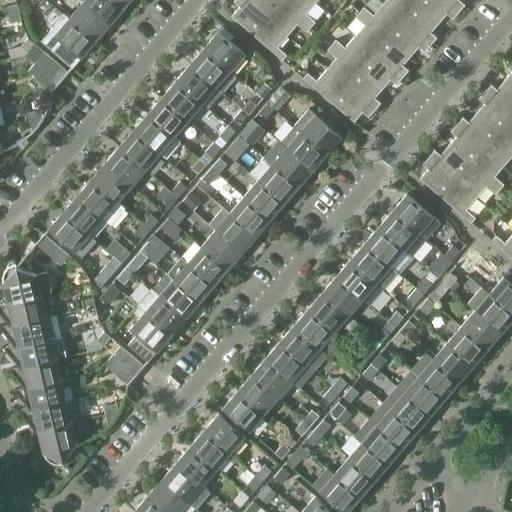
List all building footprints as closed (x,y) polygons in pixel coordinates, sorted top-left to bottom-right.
[(115,0),(83,0),(83,1),(109,24),(124,7),(115,0)] [(278,47),(288,35),(286,33),(247,0),(234,0),(234,1),(239,6),(231,16),(282,60),(287,55),(278,47)] [(308,23),(280,0),(247,0),(286,33),(288,35),(298,24),(306,31),(311,26),(308,23)] [(306,14),(316,2),(313,0),(280,0),(308,23),(311,26),(315,21),(306,14)] [(385,0),(383,3),(386,5),(431,44),(437,37),(431,32),(439,22),(413,0),(385,0)] [(452,18),(459,11),(446,0),(413,0),(439,22),(447,14),(452,18)] [(446,0),(459,11),(465,4),(460,0),(446,0)] [(95,40),(109,24),(83,1),(69,18),(95,40)] [(424,51),(431,44),(386,5),(383,3),(373,14),(364,6),(360,11),(363,14),(411,55),(418,47),(424,51)] [(7,6),(9,14),(19,12),(18,4),(7,6)] [(403,64),(411,55),(363,14),(360,11),(355,17),(364,24),(355,35),(361,41),(403,76),(409,70),(403,64)] [(19,12),(9,14),(11,23),(21,20),(19,12)] [(72,67),(95,40),(69,18),(54,35),(45,45),(52,50),(72,67)] [(219,31),(204,48),(230,70),(245,53),(219,31)] [(336,39),(332,44),(333,45),(383,88),(390,79),(396,84),(403,76),(361,41),(355,35),(345,47),(336,39)] [(28,38),(21,46),(28,52),(35,43),(28,38)] [(375,97),(383,88),(333,45),(332,44),(327,49),(336,57),(327,68),(329,70),(374,109),(380,102),(375,97)] [(204,48),(190,64),(222,92),(236,76),(230,71),(230,70),(204,48)] [(45,52),(36,61),(60,82),(68,72),(45,52)] [(60,82),(36,61),(28,71),(52,91),(60,82)] [(190,64),(176,80),(202,103),(208,109),(222,92),(190,64)] [(329,70),(327,68),(316,80),(307,72),(303,78),(354,121),(362,112),(368,117),(374,109),(329,70)] [(511,84),(505,79),(497,89),(491,84),(485,91),(511,113),(511,84)] [(176,80),(162,97),(188,119),(202,103),(176,80)] [(263,98),(272,88),(265,82),(256,92),(263,98)] [(267,102),(275,109),(277,111),(291,94),(281,86),(267,102)] [(511,113),(485,91),(479,98),(485,103),(477,112),(511,141),(511,113)] [(162,97),(148,113),(174,136),(188,119),(162,97)] [(250,99),(241,109),(249,115),(257,105),(250,99)] [(266,118),(275,109),(267,102),(259,112),(266,118)] [(326,153),(341,136),(309,108),(294,125),(326,153)] [(28,112),(29,120),(43,117),(41,109),(28,112)] [(240,125),(249,115),(241,109),(233,119),(240,125)] [(457,123),(505,164),(511,155),(511,141),(477,112),(469,121),(463,117),(457,123)] [(133,130),(159,153),(160,152),(166,157),(180,141),(174,136),(148,113),(133,130)] [(43,118),(43,117),(29,120),(32,133),(36,129),(40,124),(43,118)] [(252,119),(240,134),(253,145),(265,130),(252,119)] [(239,125),(233,120),(229,125),(235,130),(239,125)] [(495,176),(505,164),(457,123),(451,131),(456,136),(449,144),(500,188),(504,184),(495,176)] [(235,131),(228,125),(219,135),(226,141),(235,131)] [(313,169),(326,153),(294,125),(280,142),(313,169)] [(146,168),(159,153),(133,130),(120,146),(146,168)] [(313,169),(280,142),(278,140),(264,156),(298,186),(313,169)] [(221,148),(214,142),(205,152),(212,158),(221,148)] [(232,144),(225,152),(234,159),(240,151),(232,144)] [(495,194),(500,188),(449,144),(440,154),(435,149),(429,156),(477,197),(486,186),(495,194)] [(131,186),(146,168),(120,146),(105,163),(131,186)] [(284,202),(298,186),(264,156),(250,173),(258,180),(284,202)] [(466,209),(477,197),(429,156),(422,164),(428,168),(420,178),(471,222),(475,217),(466,209)] [(207,164),(199,158),(191,168),(198,174),(207,164)] [(220,158),(211,168),(218,174),(227,164),(220,158)] [(117,201),(131,186),(105,163),(91,180),(117,202),(117,201)] [(211,168),(202,178),(209,184),(218,174),(211,168)] [(77,196),(103,218),(110,225),(125,208),(117,201),(117,202),(91,180),(77,196)] [(258,180),(244,197),(270,219),(284,202),(258,180)] [(180,181),(171,191),(178,197),(187,187),(180,181)] [(201,197),(192,190),(182,201),(191,208),(201,197)] [(170,207),(178,197),(171,191),(163,201),(170,207)] [(407,193),(393,210),(426,239),(441,222),(433,216),(407,193)] [(103,218),(77,196),(63,212),(89,234),(103,218)] [(244,197),(230,213),(255,235),(270,219),(244,197)] [(242,252),(255,235),(230,213),(223,207),(209,224),(216,229),(242,252)] [(177,208),(169,217),(177,224),(185,214),(177,208)] [(412,256),(426,239),(393,210),(379,226),(405,249),(404,250),(412,256)] [(96,240),(89,234),(63,212),(48,229),(81,258),(96,240)] [(151,214),(143,224),(150,230),(158,220),(151,214)] [(169,218),(160,227),(167,233),(173,239),(182,229),(176,224),(169,218)] [(142,240),(150,230),(143,224),(135,234),(142,240)] [(379,226),(364,243),(391,265),(404,250),(405,249),(379,226)] [(242,252),(216,229),(202,246),(228,268),(242,252)] [(61,265),(69,255),(45,234),(37,244),(61,265)] [(496,235),(492,240),(511,257),(511,234),(505,243),(496,235)] [(151,239),(141,250),(148,257),(158,245),(151,239)] [(364,243),(351,259),(385,288),(398,272),(390,266),(391,265),(364,243)] [(453,245),(445,255),(452,261),(460,251),(453,245)] [(131,252),(124,246),(115,256),(122,262),(131,252)] [(228,268),(202,246),(188,262),(213,284),(228,268)] [(148,257),(141,250),(126,267),(134,273),(148,257)] [(443,272),(452,261),(445,255),(435,266),(443,272)] [(465,255),(456,265),(464,271),(472,261),(465,255)] [(122,262),(115,256),(114,256),(106,265),(114,271),(122,262)] [(181,257),(167,273),(199,301),(213,284),(188,262),(181,257)] [(336,276),(362,298),(370,305),(385,288),(351,259),(336,276)] [(3,281),(7,303),(8,305),(42,297),(42,296),(51,293),(46,272),(37,274),(16,266),(16,263),(11,265),(9,265),(6,267),(3,271),(3,273),(2,276),(3,281)] [(114,271),(106,265),(95,278),(99,289),(114,271)] [(126,267),(117,278),(125,284),(134,273),(126,267)] [(511,272),(509,270),(489,293),(511,312),(511,272)] [(185,317),(199,301),(167,273),(166,272),(152,289),(185,317)] [(450,272),(442,281),(450,287),(458,278),(450,272)] [(336,276),(322,293),(348,315),(362,298),(336,276)] [(416,288),(423,294),(432,284),(425,278),(416,288)] [(450,287),(442,281),(434,291),(441,297),(450,287)] [(112,283),(103,293),(110,298),(119,288),(112,283)] [(501,332),(511,319),(511,312),(489,293),(481,287),(467,303),(475,310),(475,309),(501,332)] [(151,288),(137,305),(171,333),(185,317),(152,289),(151,288)] [(415,304),(423,294),(416,288),(408,298),(415,304)] [(322,293),(308,309),(334,331),(348,315),(322,293)] [(0,314),(8,325),(9,326),(47,317),(42,297),(8,305),(7,303),(0,304),(0,314)] [(83,300),(84,308),(95,305),(93,298),(83,300)] [(435,304),(428,298),(419,308),(426,314),(435,304)] [(396,311),(388,321),(395,327),(404,317),(410,311),(402,304),(396,311)] [(97,314),(95,305),(84,308),(86,316),(97,314)] [(128,344),(147,361),(171,333),(137,305),(138,306),(133,311),(140,318),(130,329),(136,334),(128,344)] [(308,309),(294,325),(320,348),(334,331),(308,309)] [(475,309),(475,310),(461,326),(487,349),(501,332),(475,309)] [(0,329),(13,346),(14,347),(52,339),(47,317),(9,326),(8,325),(0,327),(0,326),(0,329)] [(400,331),(407,337),(415,326),(408,320),(400,331)] [(388,321),(374,338),(381,344),(395,327),(388,321)] [(328,355),(320,348),(294,325),(280,342),(314,372),(328,355)] [(461,326),(447,342),(473,365),(487,349),(461,326)] [(104,331),(97,339),(103,345),(110,337),(104,331)] [(398,347),(407,337),(400,331),(391,341),(398,347)] [(4,349),(18,367),(19,369),(57,360),(66,358),(61,337),(52,339),(14,347),(13,346),(5,348),(4,348),(4,349)] [(360,354),(367,360),(375,350),(381,344),(374,338),(360,354)] [(300,387),(314,372),(280,342),(266,358),(292,380),(300,387)] [(447,342),(433,359),(459,381),(473,365),(447,342)] [(120,345),(112,355),(135,375),(144,365),(120,345)] [(425,352),(410,369),(444,399),(459,381),(433,359),(425,352)] [(358,370),(367,360),(360,354),(351,364),(358,370)] [(380,354),(371,364),(378,370),(387,360),(380,354)] [(135,375),(112,355),(104,364),(127,384),(135,375)] [(278,397),(292,380),(266,358),(252,374),(278,397)] [(61,380),(57,360),(19,369),(18,367),(10,369),(10,368),(9,370),(23,388),(25,390),(61,381),(61,380)] [(371,364),(363,374),(370,380),(378,370),(371,364)] [(410,369),(397,386),(430,414),(444,399),(410,369)] [(252,374),(238,391),(264,413),(278,397),(252,374)] [(340,377),(332,387),(339,393),(347,383),(340,377)] [(25,390),(23,388),(15,390),(15,389),(14,390),(28,409),(29,410),(66,402),(66,401),(63,388),(70,386),(68,379),(61,380),(61,381),(25,390)] [(416,431),(430,414),(397,386),(383,402),(416,431)] [(330,403),(339,393),(332,387),(323,397),(330,403)] [(352,387),(343,397),(350,403),(359,392),(352,387)] [(249,431),(264,413),(238,391),(223,408),(249,431)] [(71,421),(71,422),(81,420),(76,399),(66,401),(66,402),(29,410),(28,409),(20,411),(20,410),(19,411),(35,432),(38,432),(37,429),(71,421)] [(339,402),(329,412),(337,419),(346,408),(339,402)] [(369,418),(370,420),(402,447),(416,431),(383,402),(369,418)] [(104,406),(105,413),(118,410),(117,403),(104,406)] [(119,411),(118,410),(105,413),(108,425),(114,419),(119,411)] [(312,410),(304,419),(311,425),(319,415),(312,410)] [(218,413),(204,430),(230,452),(244,435),(218,413)] [(302,435),(311,425),(304,419),(295,429),(302,435)] [(315,429),(322,435),(331,425),(324,419),(315,429)] [(356,435),(362,441),(389,463),(402,447),(370,420),(356,435)] [(71,422),(71,421),(37,429),(38,432),(43,453),(44,457),(46,459),(50,462),(53,464),(58,465),(61,464),(63,464),(62,461),(76,445),(76,442),(71,422)] [(313,445),(322,435),(315,429),(307,439),(313,445)] [(204,430),(190,446),(216,469),(230,452),(204,430)] [(348,457),(375,480),(389,463),(362,441),(348,457)] [(290,449),(283,443),(275,453),(282,459),(290,449)] [(202,485),(216,469),(190,446),(176,463),(202,485)] [(310,454),(301,446),(295,453),(302,458),(304,460),(310,454)] [(302,458),(295,453),(287,463),(293,468),(302,458)] [(360,496),(375,480),(348,457),(334,474),(360,496)] [(161,480),(187,502),(195,508),(209,492),(202,485),(176,463),(161,480)] [(264,465),(256,475),(263,480),(271,470),(264,465)] [(282,468),(274,478),(281,484),(289,474),(282,468)] [(313,486),(319,491),(343,511),(346,511),(360,496),(334,474),(328,469),(313,486)] [(254,491),(263,480),(256,475),(247,485),(254,491)] [(161,480),(147,496),(166,511),(178,511),(187,502),(161,480)] [(267,485),(259,495),(267,502),(275,492),(267,485)] [(249,497),(242,491),(233,501),(240,507),(249,497)] [(166,511),(147,496),(134,511),(133,511),(166,511)] [(333,511),(315,496),(301,511),(333,511)] [(256,511),(261,507),(254,501),(253,501),(245,511),(246,511),(256,511)]
